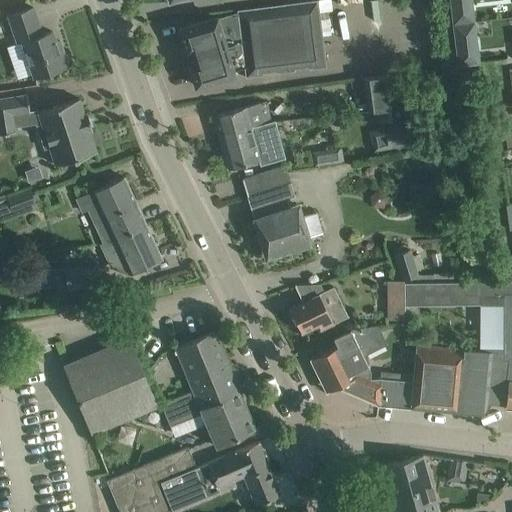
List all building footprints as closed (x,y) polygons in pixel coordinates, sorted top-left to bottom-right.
[(178,29),(185,52),(188,52),(191,61),(188,62),(195,86),(234,74),(233,71),(244,68),(245,78),(263,75),(262,71),(276,69),(277,74),(294,71),(294,67),(308,65),(308,70),(326,67),(317,0),(237,10),(237,12),(217,18),(216,17),(178,29)] [(450,0),(454,25),(473,22),(470,0),(450,0)] [(42,35),(33,8),(8,16),(14,34),(19,32),(22,41),(21,42),(33,77),(67,66),(61,48),(58,49),(52,32),(42,35)] [(478,63),(473,22),(454,25),(459,65),(478,63)] [(390,74),(362,78),(367,112),(395,107),(390,74)] [(0,134),(15,132),(12,114),(30,112),(27,94),(0,98),(0,134)] [(37,112),(55,165),(96,151),(90,131),(92,130),(86,113),(84,113),(79,98),(37,112)] [(213,116),(218,132),(249,123),(251,127),(270,121),(265,101),(213,116)] [(249,123),(218,132),(228,169),(259,160),(259,158),(254,140),(274,134),(270,121),(251,127),(249,123)] [(402,126),(370,132),(374,155),(406,149),(402,126)] [(341,146),(310,151),(312,164),(343,159),(341,146)] [(294,196),(287,173),(284,166),(242,179),(266,256),(309,243),(307,236),(322,231),(316,213),(303,217),(299,202),(288,205),(286,199),(294,196)] [(87,210),(100,238),(142,218),(123,177),(75,199),(81,212),(87,210)] [(6,196),(12,213),(35,205),(29,188),(6,196)] [(142,218),(100,238),(102,243),(100,243),(110,264),(111,264),(113,268),(125,272),(128,271),(130,273),(161,259),(142,218)] [(394,254),(402,279),(417,275),(409,249),(394,254)] [(59,252),(47,252),(48,261),(59,260),(59,252)] [(442,264),(439,253),(431,255),(433,266),(442,264)] [(66,289),(96,287),(94,266),(65,268),(66,289)] [(403,280),(386,280),(387,320),(404,319),(403,305),(403,282),(403,280)] [(511,280),(501,281),(403,282),(403,305),(406,305),(419,305),(479,304),(479,350),(504,352),(504,359),(508,359),(506,378),(508,379),(505,406),(511,406),(511,280)] [(323,291),(320,283),(294,285),(302,301),(289,308),(301,332),(318,324),(320,330),(333,323),(347,316),(333,286),(323,291)] [(314,357),(310,359),(320,380),(326,392),(336,387),(377,405),(439,410),(452,411),(482,414),(491,404),(505,406),(508,379),(506,378),(508,359),(504,359),(504,352),(479,350),(463,349),(416,344),(412,375),(380,372),(380,378),(369,379),(370,371),(363,356),(387,344),(377,325),(350,328),(333,337),(337,346),(314,357)] [(174,348),(193,391),(193,390),(198,401),(200,400),(202,406),(240,392),(214,331),(174,348)] [(128,338),(64,364),(92,432),(156,406),(128,338)] [(193,390),(193,391),(161,404),(171,427),(201,412),(215,445),(256,428),(240,392),(202,406),(200,400),(198,401),(193,390)] [(187,447),(107,480),(119,511),(169,511),(239,484),(237,479),(243,476),(254,504),(280,494),(258,441),(195,466),(187,447)] [(380,465),(393,511),(432,511),(438,511),(423,454),(380,465)] [(468,461),(449,458),(446,480),(464,483),(468,461)]
